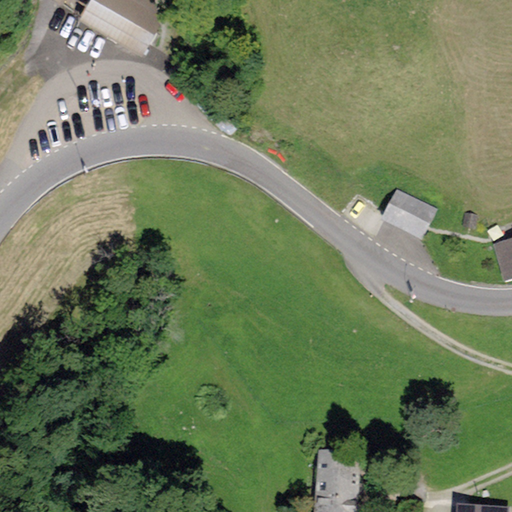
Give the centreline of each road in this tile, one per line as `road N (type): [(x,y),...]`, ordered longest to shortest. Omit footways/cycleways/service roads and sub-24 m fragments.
road 1 (tertiary): [(0,225),(45,177),(86,156),(182,140),(262,170),(359,250),(435,295),(473,304),(511,299)]
road 2 (track): [(359,250),(382,292),(445,342),(511,372)]
